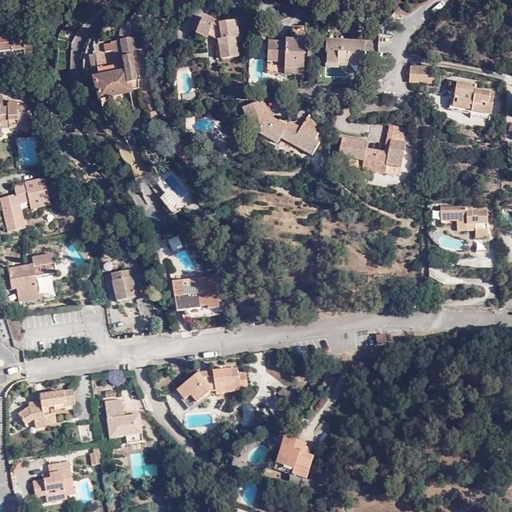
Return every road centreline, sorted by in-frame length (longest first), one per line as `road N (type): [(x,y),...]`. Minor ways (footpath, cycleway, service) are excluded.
road 1 (residential): [(139,352),(388,320),(476,318)]
road 2 (residential): [(139,352),(153,404),(208,460),(209,511)]
road 3 (residential): [(0,364),(25,368),(139,352)]
